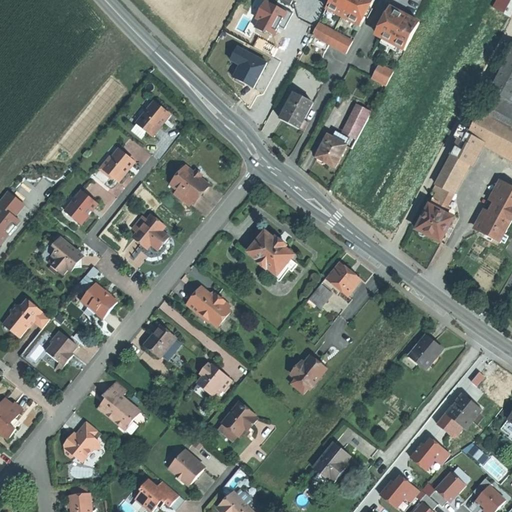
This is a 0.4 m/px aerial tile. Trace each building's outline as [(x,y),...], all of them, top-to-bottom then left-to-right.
[(372,0),(331,0),(327,9),(335,13),(358,26),(365,14),(372,0)] [(286,12),(265,1),(252,25),(273,36),(286,12)] [(380,35),(407,50),(422,22),(395,8),(387,23),(380,35)] [(335,13),(327,9),(325,13),(332,18),(335,13)] [(354,40),(320,22),(313,35),(348,53),(354,40)] [(267,62),(237,47),(229,61),(238,65),(232,78),(253,89),(267,62)] [(511,56),(493,92),(511,102),(511,56)] [(396,70),(382,62),(374,78),(388,86),(396,70)] [(482,113),(511,129),(511,102),(493,92),(482,113)] [(290,125),(298,130),(303,121),(314,103),(296,93),(280,120),(290,125)] [(163,127),(172,116),(157,103),(139,124),(149,132),(154,137),(163,127)] [(346,132),(359,139),(373,113),(360,106),(346,132)] [(470,135),(482,141),(511,157),(511,129),(482,113),(470,134),(470,135)] [(298,130),(304,133),(309,124),(303,121),(298,130)] [(149,132),(139,124),(132,131),(143,140),(149,132)] [(470,163),(482,141),(470,135),(470,134),(467,133),(455,155),(470,163)] [(350,146),(342,141),(331,135),(319,157),(320,158),(329,163),(333,165),(338,168),(350,146)] [(126,173),(134,163),(118,150),(109,161),(108,160),(100,170),(110,178),(114,178),(119,182),(126,173)] [(454,193),(470,163),(455,155),(439,185),(442,186),(451,191),(454,193)] [(179,189),(194,201),(201,192),(209,183),(201,177),(203,174),(199,171),(197,174),(189,168),(175,186),(179,189)] [(502,243),(511,224),(511,185),(507,183),(493,209),(481,232),(502,243)] [(444,204),(451,191),(442,186),(432,205),(440,210),(444,204)] [(191,206),(194,201),(179,189),(176,194),(191,206)] [(91,213),(99,202),(84,190),(67,211),(82,224),(91,213)] [(25,204),(9,191),(0,201),(0,203),(2,205),(0,208),(0,242),(1,244),(10,234),(11,234),(15,229),(14,228),(21,220),(15,216),(25,204)] [(451,209),(444,204),(440,210),(448,214),(451,209)] [(448,214),(440,210),(432,205),(428,213),(425,212),(422,217),(425,219),(419,229),(422,231),(422,233),(422,235),(427,238),(430,237),(431,235),(438,239),(443,242),(456,218),(448,214)] [(131,230),(136,234),(149,219),(143,214),(131,230)] [(149,219),(136,234),(132,238),(146,250),(150,244),(156,249),(161,242),(167,235),(161,229),(164,225),(152,215),(149,219)] [(278,275),(285,266),(291,259),(294,255),(285,247),(287,245),(282,241),(277,236),(275,239),(266,232),(250,252),(257,258),(257,262),(265,269),(269,268),(278,275)] [(55,256),(49,263),(61,273),(66,268),(71,271),(73,267),(81,266),(78,249),(75,249),(68,244),(60,237),(53,245),(56,247),(51,254),(55,256)] [(39,254),(49,263),(55,256),(51,254),(56,247),(53,245),(49,242),(39,254)] [(291,259),(285,266),(292,272),(298,264),(291,259)] [(341,263),(328,279),(340,289),(348,295),(362,279),(352,271),(341,263)] [(78,285),(87,293),(93,286),(90,284),(92,282),(85,276),(78,285)] [(328,279),(326,278),(322,282),(332,290),(334,288),(338,291),(340,289),(328,279)] [(110,310),(117,301),(95,283),(93,286),(87,293),(82,300),(89,305),(87,307),(95,313),(96,312),(103,318),(110,310)] [(321,283),(309,298),(321,308),(333,293),(321,283)] [(214,297),(211,295),(202,287),(195,296),(188,305),(199,314),(201,313),(218,327),(231,311),(228,309),(231,306),(225,302),(226,301),(217,293),(214,297)] [(42,329),(51,318),(27,299),(22,305),(14,304),(10,308),(12,315),(5,322),(11,326),(12,330),(12,331),(20,336),(26,328),(32,321),(42,329)] [(59,313),(54,319),(61,324),(65,319),(59,313)] [(11,326),(5,322),(2,325),(4,333),(12,330),(11,326)] [(161,356),(176,338),(161,326),(153,335),(146,344),(161,356)] [(60,331),(51,341),(54,344),(47,351),(59,361),(64,365),(69,359),(73,354),(71,353),(77,345),(60,331)] [(435,342),(427,336),(410,356),(427,370),(444,350),(435,342)] [(182,344),(176,338),(161,356),(168,362),(182,344)] [(54,344),(51,341),(45,349),(47,351),(54,344)] [(319,361),(312,355),(305,363),(303,361),(292,374),(311,389),(328,368),(319,361)] [(60,369),(64,365),(59,361),(55,366),(60,369)] [(208,387),(216,393),(221,387),(224,390),(232,380),(222,372),(213,364),(212,366),(209,363),(202,372),(205,374),(198,383),(206,389),(208,387)] [(128,390),(117,381),(108,392),(104,397),(106,399),(99,408),(126,430),(134,421),(133,420),(140,411),(123,397),(128,390)] [(209,402),(216,393),(208,387),(206,389),(198,383),(193,389),(209,402)] [(447,414),(449,416),(458,423),(465,429),(482,409),(472,401),(463,394),(447,414)] [(0,402),(0,431),(8,438),(16,428),(14,426),(10,423),(15,417),(22,408),(15,403),(13,405),(4,398),(0,402)] [(241,403),(224,423),(240,435),(246,428),(255,416),(256,415),(241,403)] [(258,419),(255,416),(246,428),(247,429),(251,424),(253,425),(255,422),(258,419)] [(458,423),(449,416),(440,427),(449,434),(458,423)] [(19,421),(15,417),(10,423),(14,426),(16,424),(19,421)] [(511,422),(508,420),(501,429),(509,435),(508,437),(511,440),(511,422)] [(98,430),(88,422),(80,431),(77,435),(75,433),(65,445),(66,454),(73,458),(75,455),(83,462),(93,450),(101,449),(100,442),(94,436),(98,430)] [(240,435),(224,423),(220,429),(235,441),(240,435)] [(430,437),(411,460),(426,472),(435,460),(442,466),(452,455),(430,437)] [(331,481),(332,480),(346,463),(351,456),(345,451),(335,443),(314,468),(331,481)] [(475,458),(476,458),(480,453),(475,448),(470,453),(475,458)] [(170,469),(178,476),(180,474),(184,478),(183,480),(190,486),(205,469),(185,452),(170,469)] [(480,453),(476,458),(481,463),(486,458),(480,453)] [(346,463),(332,480),(335,482),(349,465),(346,463)] [(452,472),(431,496),(443,506),(448,501),(450,502),(457,494),(466,485),(452,472)] [(399,474),(380,497),(396,510),(406,498),(412,503),(421,492),(399,474)] [(492,483),(486,478),(473,491),(479,497),(489,486),(492,483)] [(180,495),(163,481),(157,488),(149,481),(141,490),(143,491),(136,499),(152,511),(153,511),(158,506),(161,508),(163,506),(166,502),(171,506),(180,495)] [(87,485),(72,487),(73,495),(71,495),(72,506),(72,511),(92,511),(91,493),(88,494),(87,485)] [(494,511),(505,500),(489,486),(479,497),(477,499),(483,505),(485,507),(483,509),(486,511),(494,511)] [(240,488),(235,493),(249,507),(252,503),(252,501),(251,500),(251,497),(246,492),(243,492),(240,488)] [(235,493),(234,492),(218,508),(222,511),(253,511),(249,507),(235,493)] [(420,500),(423,503),(432,511),(438,504),(426,494),(420,500)] [(433,511),(432,511),(423,503),(415,511),(433,511)]
